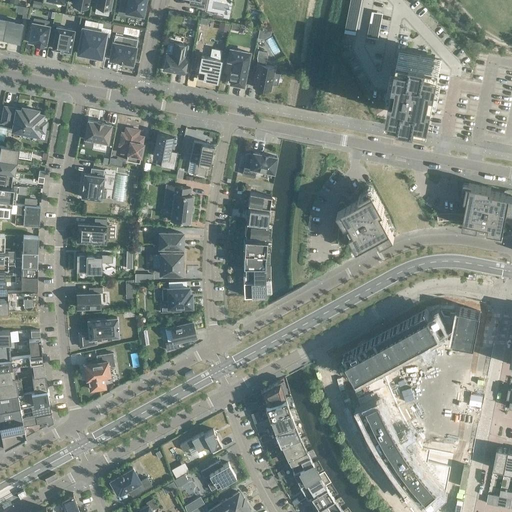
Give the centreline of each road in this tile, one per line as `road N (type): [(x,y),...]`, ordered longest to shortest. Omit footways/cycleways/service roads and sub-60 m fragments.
road 1 (residential): [(81,89),(58,293),(78,422)]
road 2 (residential): [(511,249),(453,239),(395,249),(213,347)]
road 3 (unclassified): [(511,172),(230,118)]
road 4 (residential): [(213,347),(210,232),(230,118)]
road 5 (residential): [(318,344),(421,288),(455,284),(511,295)]
road 6 (residential): [(318,344),(336,406),(367,467),(404,511)]
road 7 (residential): [(87,469),(227,393)]
road 8 (residential): [(213,347),(78,422)]
road 9 (residential): [(511,297),(486,426)]
road 10 (residential): [(277,511),(227,393)]
